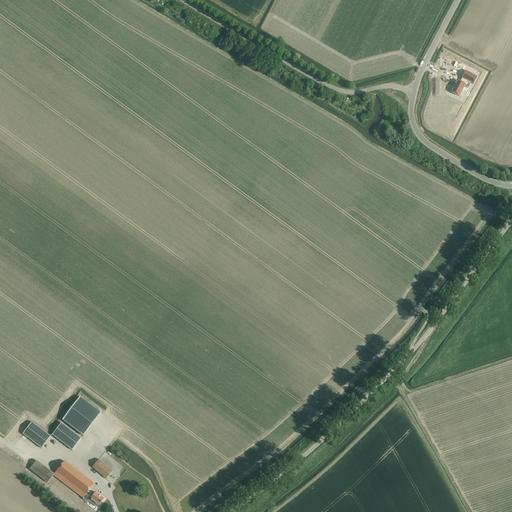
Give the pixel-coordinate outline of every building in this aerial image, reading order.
[(456,81),(450,92),(458,96),(464,86),(467,88),(470,83),(472,84),(476,77),(465,71),(460,82),(456,81)] [(62,420),(83,436),(101,413),(80,397),(62,420)] [(32,422),(23,434),(42,448),(51,436),(32,422)] [(61,423),(52,435),(72,450),(81,439),(61,423)] [(106,479),(112,471),(99,460),(92,467),(106,479)] [(36,461),(30,469),(47,483),(53,475),(83,498),(86,495),(90,499),(89,501),(97,507),(98,505),(99,506),(104,499),(95,492),(93,495),(89,491),(94,484),(64,461),(54,474),(36,461)]
